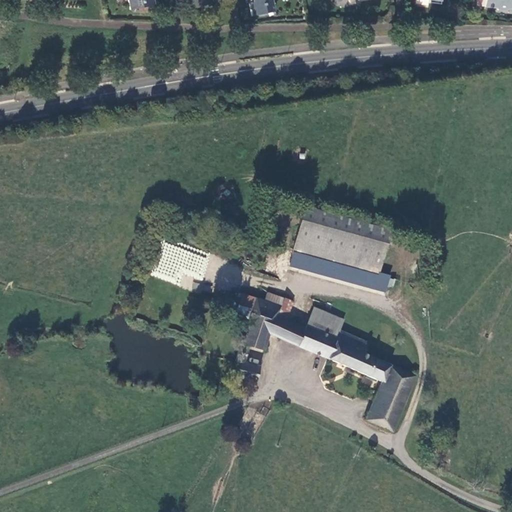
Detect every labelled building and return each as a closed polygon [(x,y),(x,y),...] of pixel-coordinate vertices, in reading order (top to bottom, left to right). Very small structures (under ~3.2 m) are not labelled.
[(130,0),(133,9),(156,4),(155,0),(130,0)] [(252,0),(253,3),(250,3),(253,16),(266,13),(264,4),(272,3),(271,0),(252,0)] [(511,6),(511,0),(485,0),(485,8),(496,9),(497,11),(506,11),(508,10),(511,10),(511,6)] [(380,273),(391,231),(306,207),(294,249),(380,273)] [(279,317),(288,321),(295,302),(269,292),(266,300),(283,306),(279,317)] [(236,313),(250,318),(257,298),(243,293),(236,313)] [(370,343),(341,330),(338,338),(308,326),(306,329),(288,321),(279,317),(283,306),(266,300),(257,298),(250,318),(235,360),(240,361),(235,376),(246,380),(246,383),(249,384),(250,381),(255,382),(260,367),(243,362),(248,346),(265,351),(269,334),(384,381),(368,419),(393,430),(417,375),(366,353),(370,343)] [(338,338),(341,330),(345,320),(315,308),(308,326),(338,338)]
